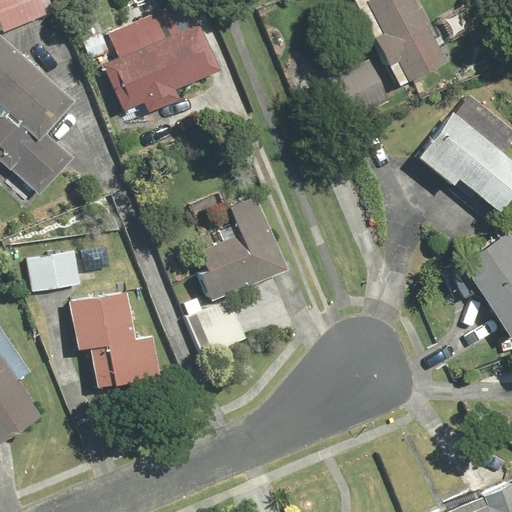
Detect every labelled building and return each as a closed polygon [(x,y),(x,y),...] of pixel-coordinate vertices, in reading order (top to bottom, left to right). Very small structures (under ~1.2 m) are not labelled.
[(436,63),(402,0),(361,0),(354,4),(370,35),(361,40),(376,69),(385,64),(396,84),(436,63)] [(92,65),(112,113),(131,104),(135,114),(166,101),(162,92),(207,73),(187,26),(92,65)] [(62,102),(0,43),(0,171),(28,197),(66,157),(36,130),(62,102)] [(511,178),(511,169),(442,113),(403,162),(436,189),(442,181),(483,214),(511,178)] [(275,273),(246,198),(215,210),(225,237),(179,255),(198,303),(275,273)] [(511,229),(467,259),(511,326),(511,229)] [(77,250),(32,257),(36,291),(82,285),(77,250)] [(117,295),(59,302),(66,351),(80,350),(86,391),(150,382),(144,338),(122,341),(117,295)] [(181,308),(187,322),(185,323),(200,361),(244,342),(235,321),(228,303),(200,315),(195,303),(181,308)] [(0,373),(0,437),(28,421),(0,373)] [(511,511),(511,478),(438,511),(511,511)]
